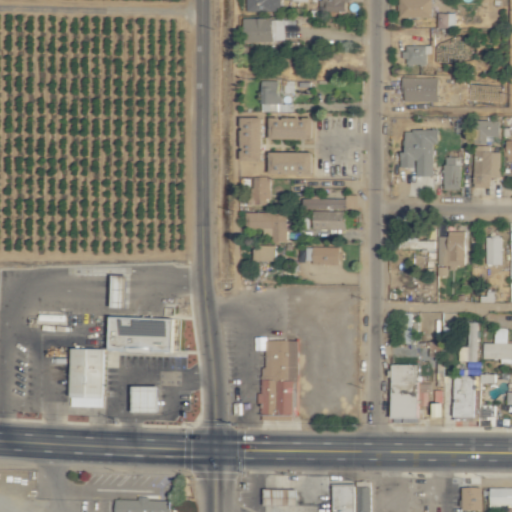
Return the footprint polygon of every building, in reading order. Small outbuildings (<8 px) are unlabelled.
[(246,0),(247,12),(280,11),(279,0),(246,0)] [(347,0),(320,0),(321,11),(347,12),(347,0)] [(434,0),(401,0),(402,18),(434,19),(434,0)] [(456,14),(438,13),(437,28),(456,29),(456,14)] [(284,42),(283,18),(243,19),(244,43),(284,42)] [(432,46),(405,46),(406,66),(427,65),(427,55),(432,55),(432,46)] [(440,77),(405,77),(404,101),(440,102),(440,77)] [(262,111),(293,111),(293,103),(281,103),(281,80),(262,81),(262,111)] [(265,116),(243,117),(244,160),(265,160),(265,116)] [(315,139),(316,117),(273,116),(272,138),(315,139)] [(475,142),(499,142),(500,121),(476,120),(475,142)] [(402,167),(418,167),(418,175),(434,175),(435,144),(440,144),(440,129),(407,129),(407,152),(402,152),(402,167)] [(315,152),(272,151),(271,173),(315,174),(315,152)] [(491,177),(500,177),(500,152),(475,151),(473,187),(491,187),(491,177)] [(461,156),(445,156),(445,189),(461,189),(461,156)] [(269,178),(253,178),(254,204),(270,203),(269,178)] [(345,229),(345,208),(359,208),(359,197),(298,197),(298,218),(309,218),(309,229),(345,229)] [(273,242),(288,242),(288,212),(246,213),(246,229),(273,229),(273,242)] [(437,237),(438,276),(451,275),(451,265),(467,264),(466,231),(448,232),(448,236),(437,237)] [(502,236),(486,237),(486,264),(503,264),(502,236)] [(398,248),(435,249),(435,239),(409,238),(409,241),(398,240),(398,248)] [(277,261),(277,245),(256,245),(256,260),(277,261)] [(340,263),(341,247),(306,246),(305,262),(340,263)] [(130,275),(116,275),(116,301),(130,301),(130,275)] [(412,313),(403,313),(404,343),(413,343),(412,313)] [(112,350),(177,351),(178,317),(113,316),(112,350)] [(476,322),(466,322),(466,346),(458,346),(459,362),(478,361),(476,322)] [(443,339),(454,340),(455,326),(444,326),(443,339)] [(507,328),(495,328),(494,343),(482,343),(481,358),(511,358),(511,342),(507,343),(507,328)] [(298,340),(266,340),(267,367),(261,367),(261,415),(298,414),(298,340)] [(107,348),(73,348),(71,406),(106,407),(107,348)] [(393,417),(418,417),(419,364),(393,364),(393,417)] [(495,374),(454,375),(456,417),(477,417),(476,384),(495,383),(495,374)] [(163,385),(136,386),(136,412),(163,411),(163,385)] [(357,511),(372,511),(372,486),(336,485),(335,511),(357,511)] [(463,510),(482,509),(482,487),(462,488),(463,510)] [(490,507),(511,506),(511,487),(489,488),(490,507)] [(172,511),(173,501),(117,500),(116,511),(172,511)]
